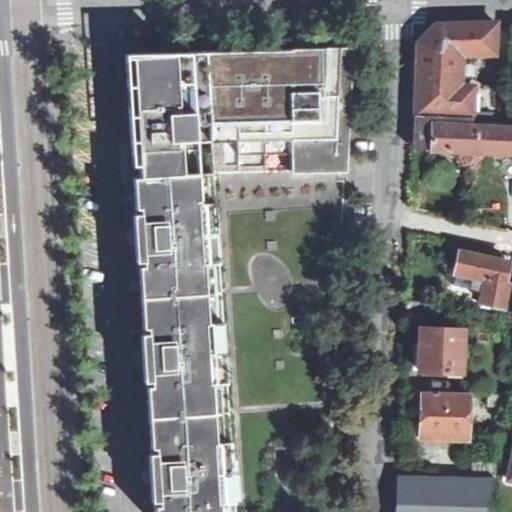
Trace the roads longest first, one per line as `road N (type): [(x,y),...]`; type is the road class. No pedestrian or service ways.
road 1 (residential): [(392,2),(375,511)]
road 2 (secondary): [(0,33),(35,511)]
road 3 (residential): [(0,5),(64,11),(392,2)]
road 4 (unknown): [(386,212),(511,242)]
